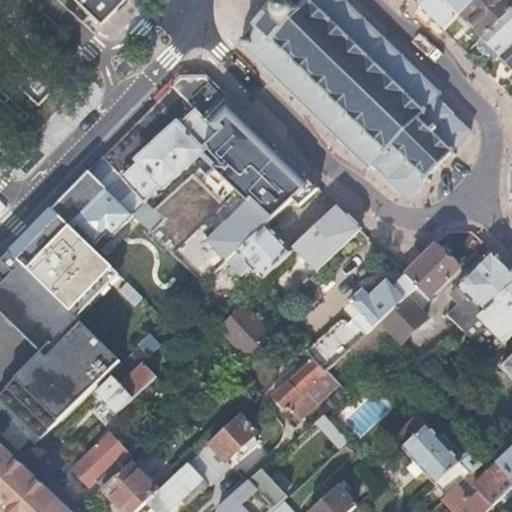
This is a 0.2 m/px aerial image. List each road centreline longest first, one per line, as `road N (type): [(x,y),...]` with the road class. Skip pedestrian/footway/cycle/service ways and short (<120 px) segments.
road 1 (unclassified): [(468,202),(429,216),(388,211),(329,168),(194,33)]
road 2 (secondary): [(0,228),(194,33)]
road 3 (unclassified): [(366,0),(480,114),(490,135),(488,163),(468,202)]
